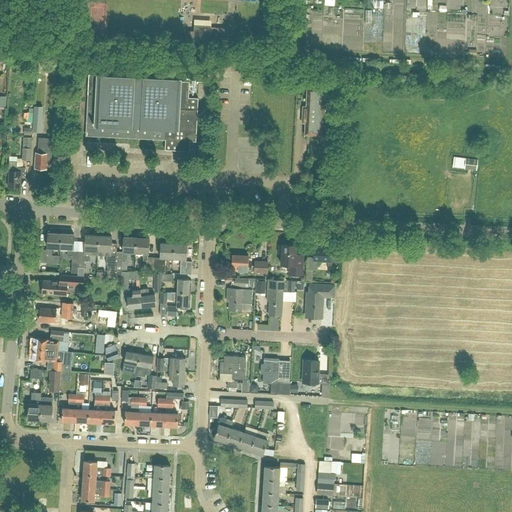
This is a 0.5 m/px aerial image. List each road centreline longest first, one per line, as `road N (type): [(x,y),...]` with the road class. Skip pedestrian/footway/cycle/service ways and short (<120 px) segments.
road 1 (unclassified): [(511,235),(210,219)]
road 2 (residential): [(5,436),(21,206)]
road 3 (unclassified): [(210,219),(21,206)]
road 4 (residential): [(200,446),(72,439)]
road 5 (residential): [(326,400),(201,394)]
